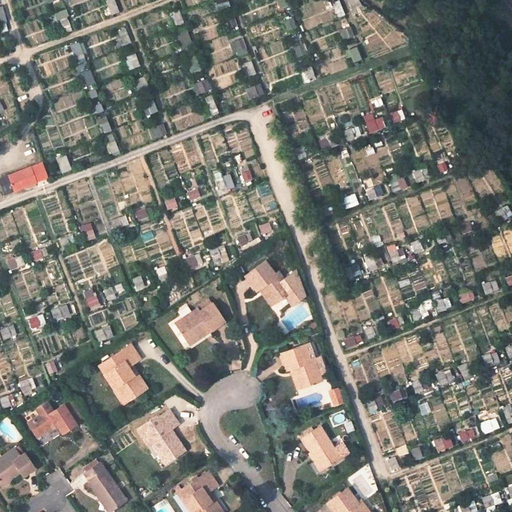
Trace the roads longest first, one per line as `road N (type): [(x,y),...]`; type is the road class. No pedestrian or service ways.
road 1 (track): [(0,202),(249,114),(382,475)]
road 2 (track): [(0,170),(39,109),(4,0)]
road 3 (residential): [(280,511),(211,426),(214,403),(238,390)]
